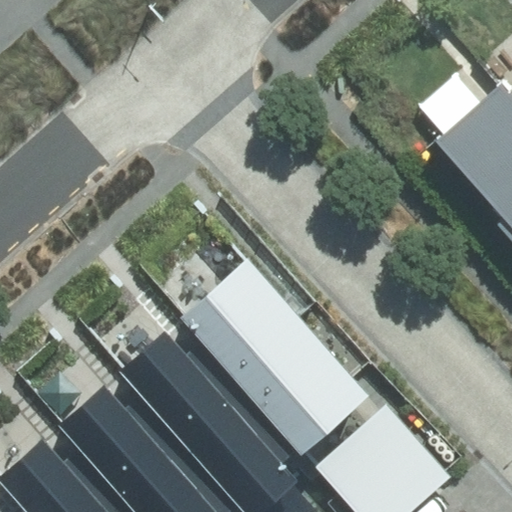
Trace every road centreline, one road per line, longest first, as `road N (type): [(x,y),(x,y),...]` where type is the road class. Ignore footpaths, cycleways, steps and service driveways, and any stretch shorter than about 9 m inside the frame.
road 1 (residential): [(170,62),(511,431)]
road 2 (residential): [(170,62),(0,209)]
